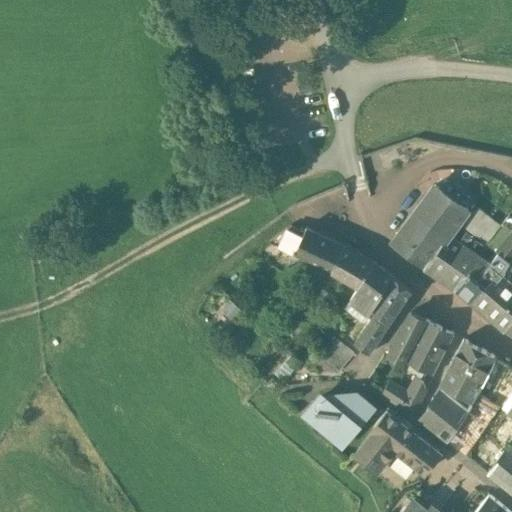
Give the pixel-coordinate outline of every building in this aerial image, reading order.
[(468,209),(435,185),(415,212),(448,236),(468,209)] [(478,207),(463,226),(474,235),(489,216),(478,207)] [(448,236),(415,212),(392,243),(425,268),(442,244),(448,236)] [(489,216),(474,235),(486,244),(500,225),(489,216)] [(500,225),(486,244),(496,251),(511,230),(511,220),(507,217),(500,225)] [(290,225),(268,241),(294,253),(304,232),(290,225)] [(345,245),(307,227),(304,232),(294,253),(312,260),(332,269),(345,246),(345,245)] [(485,244),(466,232),(459,242),(478,255),(486,244),(485,244)] [(453,238),(447,247),(442,244),(425,268),(456,289),(457,288),(470,272),(481,258),(481,257),(478,255),(459,242),(453,238)] [(374,262),(345,246),(332,269),(359,284),(374,262)] [(496,255),(490,262),(501,270),(506,263),(496,255)] [(481,258),(470,272),(478,278),(489,264),(481,258)] [(393,277),(374,262),(359,284),(379,298),(393,277)] [(478,278),(470,272),(457,288),(474,302),(492,280),(500,285),(507,275),(501,270),(490,262),(489,264),(478,278)] [(506,263),(501,270),(507,275),(511,267),(506,263)] [(507,275),(500,285),(492,280),(474,302),(487,313),(508,331),(511,326),(511,266),(511,267),(507,275)] [(411,290),(393,277),(379,298),(373,308),(376,311),(391,320),(411,290)] [(379,298),(359,284),(351,296),(371,311),(373,308),(379,298)] [(376,311),(357,340),(371,350),(391,320),(376,311)] [(411,312),(388,356),(403,364),(405,360),(426,320),(411,312)] [(453,333),(426,320),(405,360),(432,374),(453,333)] [(356,352),(339,338),(324,355),(342,370),(356,352)] [(496,357),(464,339),(441,382),(473,402),(478,393),(496,357)] [(291,350),(274,366),(283,376),(300,359),(291,350)] [(511,402),(511,366),(496,357),(478,393),(507,411),(511,402)] [(418,373),(408,390),(390,380),(382,394),(413,414),(431,382),(418,373)] [(359,390),(324,390),(321,388),(301,412),(342,447),(377,406),(359,390)] [(467,411),(443,392),(433,398),(422,419),(447,440),(467,411)] [(473,402),(469,409),(467,411),(447,440),(511,492),(511,446),(494,431),(507,411),(478,393),(473,402)] [(441,451),(387,409),(355,451),(378,469),(395,448),(424,471),(441,451)] [(426,500),(447,511),(451,511),(457,502),(433,489),(426,500)] [(509,511),(489,495),(474,511),(509,511)] [(433,511),(414,497),(402,511),(441,511),(436,508),(433,511)] [(2,511),(26,511),(10,501),(2,511)]
